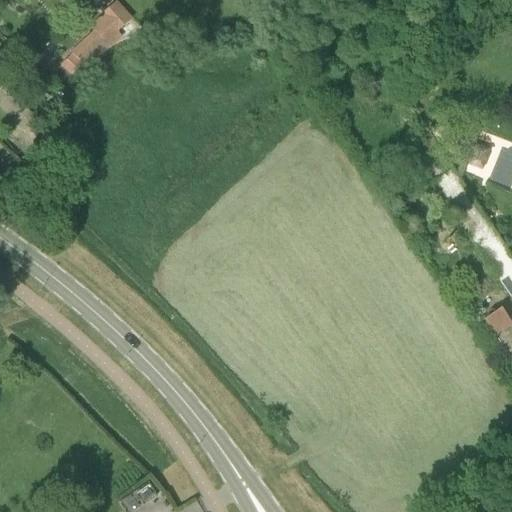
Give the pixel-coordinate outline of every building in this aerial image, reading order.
[(97,20),(89,27),(104,44),(130,19),(122,10),(110,21),(111,23),(104,29),(97,20)] [(34,127),(30,134),(35,137),(39,130),(34,127)] [(511,262),(432,140),(413,152),(511,300),(511,262)] [(0,172),(0,190),(1,191),(10,181),(0,172)] [(511,336),(496,313),(484,322),(511,362),(511,336)]
